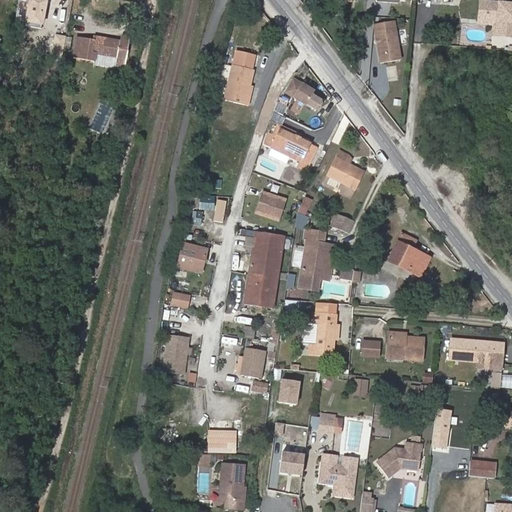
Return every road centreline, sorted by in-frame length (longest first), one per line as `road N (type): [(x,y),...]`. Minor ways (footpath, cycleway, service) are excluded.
road 1 (residential): [(43,511),(165,0)]
road 2 (residential): [(511,298),(276,0)]
